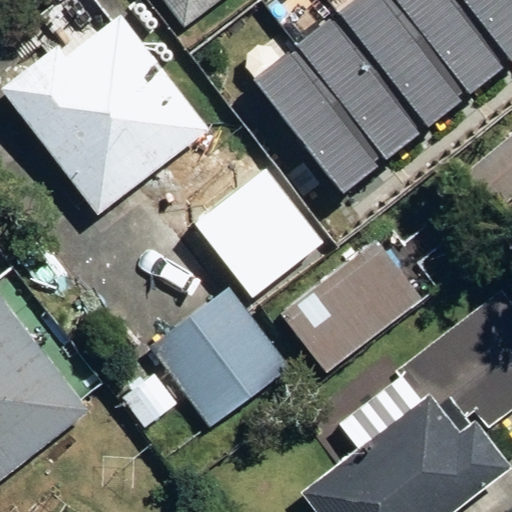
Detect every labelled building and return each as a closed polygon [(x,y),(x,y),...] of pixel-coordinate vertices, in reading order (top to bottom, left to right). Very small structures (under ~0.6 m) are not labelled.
[(219,0),(152,0),(178,32),(219,0)] [(426,129),(467,97),(389,0),(354,0),(335,15),(426,129)] [(508,64),(456,0),(389,0),(467,97),(508,64)] [(511,0),(456,0),(508,64),(511,61),(511,0)] [(426,129),(335,15),(292,50),(383,163),(426,129)] [(45,49),(0,83),(0,108),(89,221),(200,135),(109,19),(55,61),(45,49)] [(348,191),(383,163),(292,50),(254,81),(344,194),(348,191)] [(467,235),(511,196),(511,137),(438,201),(467,235)] [(181,263),(253,208),(222,168),(150,223),(181,263)] [(381,233),(270,316),(316,377),(427,294),(381,233)] [(281,368),(220,289),(141,349),(202,428),(281,368)] [(293,496),(305,511),(451,511),(503,473),(466,425),(463,428),(458,421),(469,414),(482,431),(511,409),(511,312),(501,297),(330,420),(353,451),(293,496)] [(0,477),(84,411),(0,305),(0,477)]
